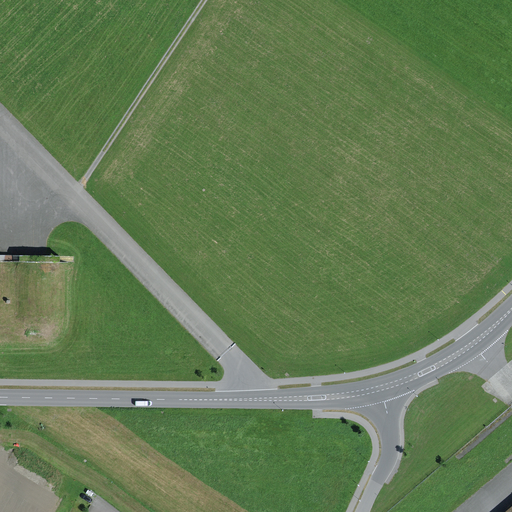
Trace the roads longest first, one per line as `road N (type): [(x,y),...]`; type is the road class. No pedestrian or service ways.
road 1 (unclassified): [(263,398),(0,126)]
road 2 (unclassified): [(0,396),(263,398)]
road 3 (track): [(71,195),(203,0)]
road 4 (unclassified): [(511,305),(453,357),(373,391)]
road 5 (unclassified): [(373,391),(392,446),(362,511)]
